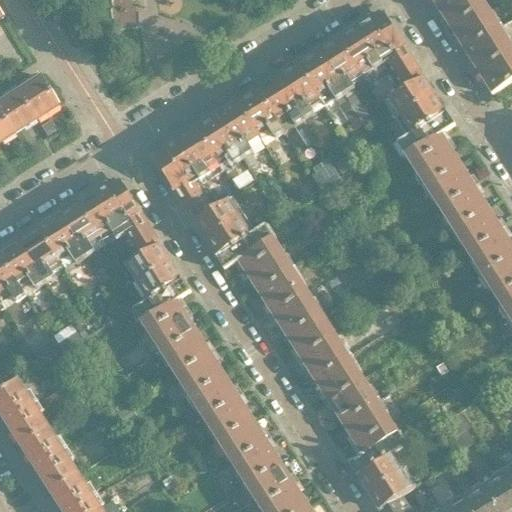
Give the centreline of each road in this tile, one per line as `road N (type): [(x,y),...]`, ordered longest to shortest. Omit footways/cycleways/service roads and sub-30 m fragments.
road 1 (residential): [(120,145),(356,511)]
road 2 (residential): [(120,145),(350,0)]
road 3 (residential): [(401,0),(492,139)]
road 4 (residential): [(0,220),(120,145)]
